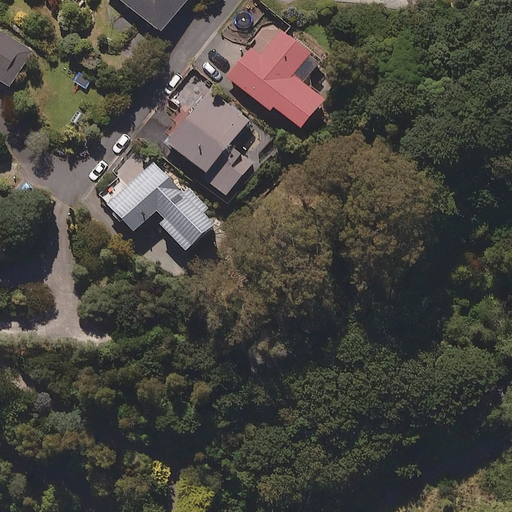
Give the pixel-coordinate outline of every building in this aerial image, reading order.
[(186,0),(119,0),(158,33),(186,0)] [(35,54),(0,31),(0,79),(13,88),(35,54)] [(256,52),(232,82),(277,116),(280,114),(312,139),(336,108),(300,81),(316,60),(283,35),(264,59),(256,52)] [(167,154),(234,210),(284,144),(213,94),(196,120),(167,154)] [(157,165),(112,210),(143,241),(166,218),(205,257),(228,235),(157,165)]
